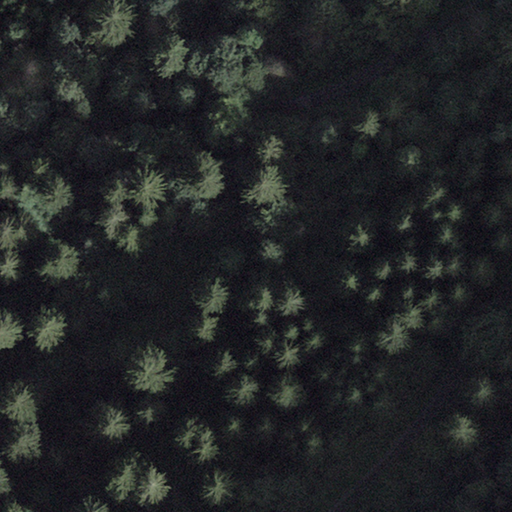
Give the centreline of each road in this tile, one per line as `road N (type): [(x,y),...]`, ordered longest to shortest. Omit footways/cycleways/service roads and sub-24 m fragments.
road 1 (track): [(482,0),(374,71),(316,97),(0,147)]
road 2 (track): [(333,511),(438,399),(511,282)]
